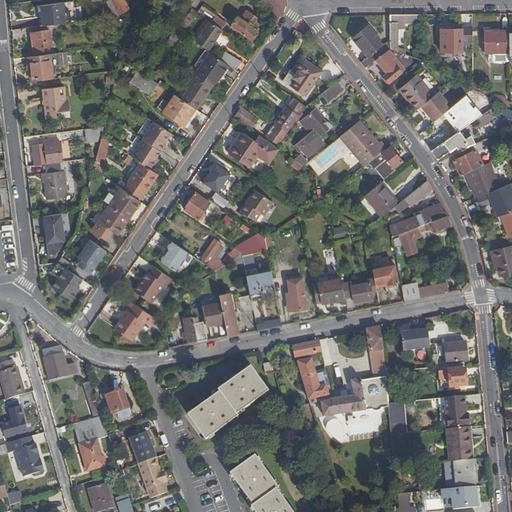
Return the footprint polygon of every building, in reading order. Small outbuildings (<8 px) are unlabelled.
[(113,0),(106,0),(115,16),(116,16),(121,13),(113,0)] [(128,9),(123,0),(113,0),(121,13),(128,9)] [(62,3),(38,6),(41,26),(65,23),(62,3)] [(204,8),(199,14),(207,19),(220,28),(222,30),(226,23),(204,8)] [(150,14),(143,9),(126,34),(138,31),(146,29),(149,24),(145,21),(150,14)] [(258,18),(244,9),(231,26),(251,39),(259,28),(254,24),(258,18)] [(186,22),(190,25),(197,14),(193,12),(186,22)] [(402,22),(418,22),(417,14),(388,14),(388,22),(395,22),(395,26),(402,26),(402,22)] [(208,45),(220,28),(207,19),(195,36),(208,45)] [(190,25),(186,22),(180,29),(184,32),(190,25)] [(395,22),(388,22),(388,40),(388,47),(396,51),(396,47),(395,26),(395,22)] [(367,56),(360,62),(365,68),(384,50),(387,48),(382,42),(379,39),(381,37),(368,23),(351,38),(367,56)] [(160,40),(158,27),(158,26),(146,29),(138,31),(140,45),(160,41),(160,40)] [(470,44),(470,28),(460,28),(438,29),(438,51),(460,50),(460,44),(470,44)] [(31,32),(33,56),(46,54),(45,49),(52,47),(50,30),(31,32)] [(140,45),(138,31),(126,34),(123,44),(122,49),(140,45)] [(506,52),(507,31),(482,31),(482,52),(490,52),(506,52)] [(140,45),(122,49),(121,54),(135,50),(141,50),(140,45)] [(390,57),(384,50),(365,68),(370,74),(378,68),(378,66),(390,57)] [(229,65),(236,70),(242,62),(224,51),(219,59),(229,65)] [(506,52),(490,52),(490,61),(506,61),(506,52)] [(54,78),(51,53),(46,54),(33,56),(29,56),(32,81),(54,78)] [(213,88),(229,65),(219,59),(211,53),(195,76),(198,78),(212,87),(213,88)] [(304,94),(320,70),(301,56),(292,69),(295,71),(292,76),(294,77),(289,84),(304,94)] [(398,76),(402,73),(392,60),(388,63),(398,76)] [(379,81),(384,87),(385,88),(399,76),(398,76),(388,63),(388,62),(377,71),(380,75),(378,77),(380,79),(379,80),(379,81)] [(154,75),(154,74),(143,67),(140,72),(151,79),(154,75)] [(292,69),(289,68),(282,79),(289,84),(294,77),(292,76),(295,71),(292,69)] [(129,77),(134,80),(140,72),(135,69),(129,77)] [(152,97),(160,85),(157,83),(155,82),(151,79),(140,72),(134,80),(132,83),(152,97)] [(198,78),(182,100),(196,109),(197,110),(212,87),(198,78)] [(414,102),(419,107),(432,96),(419,82),(417,83),(413,78),(399,90),(411,105),(414,102)] [(344,90),(338,82),(322,95),(329,103),(344,90)] [(65,101),(63,87),(40,90),(41,99),(43,99),(46,119),(56,118),(56,113),(69,111),(67,100),(65,101)] [(447,103),(438,92),(432,96),(419,107),(418,108),(431,123),(442,114),(448,109),(444,105),(447,103)] [(448,109),(442,114),(459,132),(483,114),(467,94),(448,109)] [(184,126),(196,109),(182,100),(174,95),(167,105),(162,112),(184,126)] [(277,144),(305,105),(293,97),(287,106),(285,105),(274,121),(278,124),(268,138),(277,144)] [(505,108),(506,109),(506,101),(504,101),(505,100),(500,97),(496,104),(505,108)] [(161,101),(156,108),(162,112),(167,105),(161,101)] [(257,117),(242,106),(235,116),(250,126),(257,117)] [(500,125),(503,130),(511,124),(511,112),(506,109),(505,108),(499,112),(502,117),(500,120),(500,125)] [(326,122),(317,111),(301,124),(312,137),(303,145),(306,149),(303,151),(308,157),(323,144),(318,138),(327,131),(322,126),(326,122)] [(143,139),(154,122),(147,118),(135,136),(136,137),(125,154),(132,158),(145,140),(143,139)] [(340,135),(364,165),(369,161),(379,153),(384,149),(385,148),(380,141),(377,143),(358,120),(340,135)] [(264,135),(268,138),(278,124),(274,121),(264,135)] [(145,140),(132,158),(140,163),(151,170),(159,159),(157,157),(166,144),(163,142),(170,132),(154,122),(143,139),(145,140)] [(331,123),(326,122),(322,126),(327,131),(331,131),(336,128),(331,123)] [(87,141),(100,140),(101,138),(103,128),(85,130),(87,141)] [(460,145),(463,150),(475,144),(469,136),(465,139),(459,132),(432,150),(438,159),(460,145)] [(268,164),(279,149),(278,148),(259,135),(254,142),(242,134),(228,154),(249,168),(258,157),(268,164)] [(109,143),(101,138),(100,140),(96,159),(93,169),(100,174),(109,143)] [(32,145),(35,165),(45,164),(58,163),(55,142),(32,145)] [(125,155),(112,146),(109,150),(123,160),(125,155)] [(385,151),(384,149),(379,153),(380,155),(377,158),(381,163),(386,159),(393,168),(402,162),(391,147),(385,151)] [(455,161),(463,176),(465,174),(484,165),(476,151),(455,161)] [(511,152),(511,151),(501,155),(504,164),(510,161),(509,159),(511,157),(511,152)] [(308,162),(301,154),(295,160),(304,166),(308,162)] [(303,166),(295,160),(291,166),(299,171),(303,166)] [(45,164),(46,173),(60,171),(59,163),(58,163),(45,164)] [(145,192),(157,174),(151,170),(140,163),(127,181),(145,192)] [(484,165),(465,174),(477,196),(482,194),(496,188),(484,165)] [(213,166),(202,182),(215,191),(226,175),(213,166)] [(66,193),(63,171),(60,171),(46,173),(40,173),(42,182),(44,182),(46,201),(61,200),(66,193)] [(410,204),(432,188),(427,179),(404,197),(409,203),(410,204)] [(145,192),(127,181),(123,189),(140,200),(145,192)] [(477,196),(476,196),(480,207),(492,202),(497,216),(501,215),(501,214),(511,210),(511,181),(496,188),(482,194),(477,196)] [(391,196),(381,183),(367,195),(382,213),(394,205),(398,201),(393,195),(391,196)] [(108,214),(102,225),(110,230),(117,235),(127,220),(124,219),(130,211),(132,213),(140,200),(123,189),(120,187),(106,209),(106,210),(107,212),(108,214)] [(324,188),(319,189),(322,200),(329,195),(326,191),(324,188)] [(273,202),(255,190),(242,211),(256,220),(261,213),(264,214),(273,202)] [(210,203),(195,193),(184,209),(199,220),(210,203)] [(210,200),(223,207),(227,200),(214,193),(210,200)] [(335,199),(329,195),(322,200),(324,201),(326,203),(335,208),(337,205),(333,202),(335,199)] [(409,203),(404,197),(398,201),(394,205),(398,211),(409,203)] [(326,203),(324,201),(319,208),(331,215),(335,208),(326,203)] [(414,217),(389,226),(391,234),(399,231),(407,229),(431,221),(446,215),(441,205),(414,215),(414,217)] [(511,210),(501,214),(501,215),(502,222),(506,235),(508,235),(511,233),(511,210)] [(61,214),(43,216),(47,255),(56,254),(64,241),(61,214)] [(224,215),(220,222),(230,228),(235,221),(224,215)] [(435,232),(451,227),(446,215),(431,221),(431,222),(407,230),(407,229),(399,231),(400,237),(403,244),(405,253),(415,250),(411,238),(420,235),(419,231),(433,227),(435,232)] [(104,239),(110,230),(102,225),(99,222),(93,231),(104,239)] [(333,238),(344,237),(343,227),(332,228),(333,238)] [(157,232),(150,243),(162,251),(169,241),(157,232)] [(403,244),(400,237),(392,240),(395,247),(403,244)] [(207,261),(206,264),(215,270),(233,258),(242,252),(239,251),(233,247),(223,261),(216,257),(223,248),(221,246),(222,244),(214,239),(201,257),(207,261)] [(252,248),(239,251),(242,252),(242,255),(252,253),(268,250),(265,239),(252,248)] [(106,251),(89,240),(78,257),(82,260),(78,266),(91,274),(106,251)] [(176,271),(189,253),(170,241),(165,248),(167,249),(160,261),(176,271)] [(511,268),(511,248),(510,242),(489,248),(492,257),(495,257),(499,273),(511,268)] [(234,263),(244,262),(242,255),(242,252),(233,258),(234,263)] [(252,253),(242,255),(244,262),(246,276),(257,274),(252,253)] [(83,279),(57,263),(50,273),(59,279),(53,288),(61,293),(59,297),(70,303),(79,289),(77,288),(83,279)] [(394,264),(372,269),(373,278),(374,283),(396,279),(394,264)] [(166,285),(172,277),(152,265),(147,273),(146,272),(141,278),(143,280),(140,284),(138,283),(133,290),(151,302),(164,284),(166,285)] [(195,267),(181,283),(189,288),(208,275),(195,267)] [(273,291),(275,291),(271,271),(257,274),(246,276),(250,294),(251,300),(264,298),(264,300),(259,301),(261,312),(276,309),(273,291)] [(330,275),(312,279),(314,289),(319,288),(318,283),(341,279),(339,271),(329,273),(330,275)] [(301,277),(287,280),(292,310),(307,307),(301,277)] [(371,291),(376,290),(374,283),(373,278),(369,279),(370,283),(352,286),(351,282),(342,284),(345,298),(345,299),(350,298),(351,302),(372,298),(371,291)] [(319,288),(314,289),(316,298),(321,298),(322,302),(345,298),(342,284),(341,279),(318,283),(319,288)] [(416,280),(401,282),(404,301),(420,298),(418,285),(416,280)] [(445,280),(431,283),(433,295),(434,295),(447,292),(445,280)] [(432,295),(433,295),(431,283),(418,285),(420,298),(432,295)] [(230,292),(220,294),(221,303),(225,322),(228,335),(238,334),(230,292)] [(241,312),(253,310),(251,300),(250,294),(238,297),(241,312)] [(122,319),(115,330),(131,341),(144,323),(148,325),(153,318),(130,303),(120,318),(122,319)] [(183,320),(188,344),(205,340),(204,333),(203,333),(201,327),(225,322),(221,303),(203,306),(206,322),(198,324),(196,317),(193,318),(187,319),(183,320)] [(267,324),(268,328),(282,325),(281,319),(270,321),(271,323),(267,324)] [(271,323),(270,321),(256,324),(257,330),(268,328),(267,324),(271,323)] [(369,350),(381,349),(379,328),(367,330),(369,350)] [(404,354),(430,350),(428,332),(415,333),(415,335),(401,338),(404,354)] [(333,364),(326,339),(319,340),(321,349),(325,366),(333,364)] [(295,356),(321,349),(319,340),(300,344),(292,345),(295,356)] [(443,344),(446,363),(448,363),(465,361),(463,342),(443,344)] [(65,353),(71,352),(66,347),(63,345),(42,351),(50,380),(78,372),(75,363),(68,364),(65,353)] [(297,361),(307,397),(330,393),(327,383),(318,384),(311,358),(297,361)] [(437,358),(431,359),(432,370),(449,367),(448,363),(446,363),(438,364),(437,358)] [(0,363),(0,378),(6,398),(25,393),(21,380),(19,381),(14,367),(13,368),(11,360),(0,363)] [(271,364),(263,366),(265,376),(273,374),(271,364)] [(217,392),(187,415),(204,439),(234,416),(233,414),(265,391),(248,367),(217,391),(217,392)] [(464,369),(448,372),(451,392),(466,389),(464,369)] [(83,382),(94,417),(102,415),(90,380),(83,382)] [(321,402),(322,415),(388,411),(388,410),(387,407),(385,381),(363,383),(362,381),(352,382),(353,397),(333,399),(332,400),(321,402)] [(123,388),(107,394),(114,413),(119,412),(120,415),(123,417),(130,415),(131,411),(123,388)] [(467,414),(465,395),(445,398),(446,407),(449,429),(449,430),(469,428),(468,425),(471,425),(470,414),(467,414)] [(414,406),(388,410),(388,411),(391,438),(409,436),(405,412),(415,411),(414,406)] [(23,418),(0,424),(0,444),(6,443),(8,442),(7,437),(27,431),(23,418)] [(97,439),(108,436),(103,418),(74,426),(87,471),(105,466),(97,439)] [(472,460),(469,428),(449,430),(445,431),(449,463),(454,462),(472,460)] [(145,432),(128,438),(138,464),(153,458),(155,457),(145,432)] [(8,442),(6,443),(8,452),(15,450),(23,476),(31,474),(34,475),(42,473),(43,470),(40,459),(38,452),(36,444),(33,444),(31,436),(8,442)] [(254,456),(230,473),(252,504),(250,506),(254,511),(291,511),(274,489),(277,487),(254,456)] [(153,458),(138,464),(137,464),(149,499),(166,493),(153,458)] [(477,484),(474,459),(472,460),(454,462),(457,486),(477,484)] [(106,484),(89,489),(96,511),(112,507),(106,484)] [(473,488),(440,492),(442,501),(451,500),(453,511),(476,508),(475,499),(473,499),(472,495),(474,495),(473,488)] [(120,508),(132,505),(129,494),(117,498),(120,508)]
